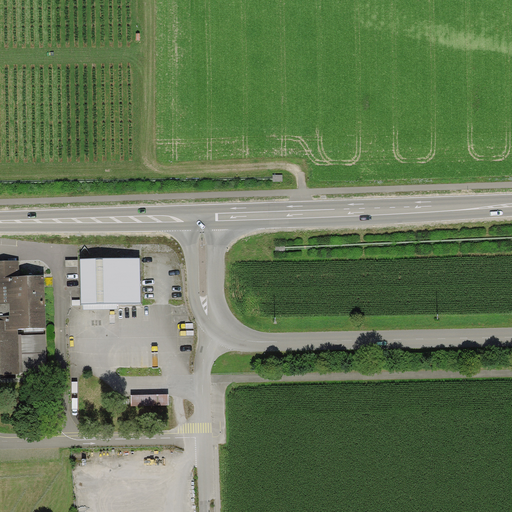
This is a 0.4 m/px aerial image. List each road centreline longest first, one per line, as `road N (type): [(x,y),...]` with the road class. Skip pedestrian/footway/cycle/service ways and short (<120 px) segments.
road 1 (primary): [(0,222),(511,204)]
road 2 (unknown): [(168,392),(115,385),(86,362),(92,338),(124,331),(153,344),(164,363)]
